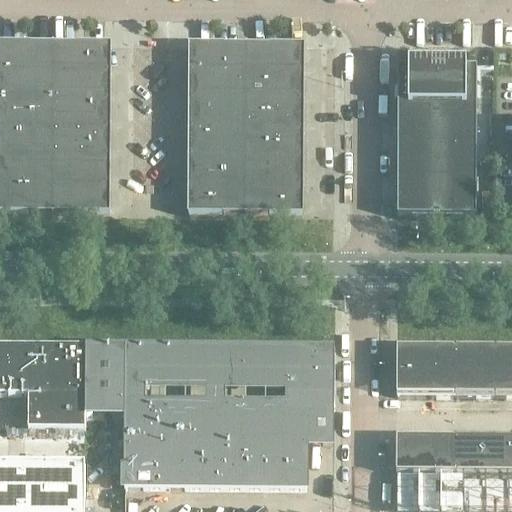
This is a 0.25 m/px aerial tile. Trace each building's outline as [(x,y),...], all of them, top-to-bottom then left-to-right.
[(0,77),(53,78),(53,48),(53,49),(0,48),(0,77)] [(110,78),(110,49),(54,49),(54,48),(53,48),(53,78),(110,78)] [(247,79),(247,49),(246,49),(246,50),(190,50),(190,79),(247,79)] [(303,80),(303,50),(247,50),(247,49),(247,79),(303,80)] [(476,222),(477,72),(467,72),(467,67),(409,67),(409,72),(398,72),(398,129),(399,129),(399,145),(398,145),(398,185),(399,185),(399,201),(398,201),(398,221),(476,222)] [(0,105),(53,106),(53,78),(0,77),(0,105)] [(110,106),(110,78),(53,78),(53,106),(110,106)] [(246,107),(247,79),(190,79),(190,107),(246,107)] [(303,108),(303,80),(247,79),(246,107),(303,108)] [(0,133),(53,134),(53,106),(0,105),(0,133)] [(110,134),(110,106),(53,106),(53,134),(110,134)] [(246,135),(246,107),(190,107),(190,135),(246,135)] [(303,135),(303,108),(246,107),(246,135),(303,135)] [(0,161),(53,162),(53,134),(0,133),(0,161)] [(109,162),(110,134),(53,134),(53,162),(109,162)] [(246,163),(246,135),(190,135),(189,163),(246,163)] [(303,163),(303,135),(246,135),(246,163),(303,163)] [(0,189),(53,190),(53,162),(0,161),(0,189)] [(109,190),(109,162),(53,162),(53,190),(109,190)] [(246,191),(246,163),(189,163),(189,191),(246,191)] [(302,191),(303,163),(246,163),(246,191),(302,191)] [(53,220),(53,190),(0,189),(0,218),(52,219),(52,220),(53,220)] [(109,219),(109,190),(53,190),(53,220),(53,219),(109,219)] [(246,221),(246,191),(189,191),(189,219),(245,220),(245,221),(246,221)] [(302,220),(302,191),(246,191),(246,221),(246,220),(302,220)] [(85,434),(86,351),(0,349),(0,399),(28,400),(28,434),(85,434)] [(334,454),(334,414),(335,352),(125,351),(124,492),(305,494),(306,453),(334,454)] [(457,402),(457,353),(397,353),(397,401),(457,402)] [(496,402),(496,353),(457,353),(457,402),(496,402)] [(511,401),(511,353),(496,353),(496,402),(511,401)] [(455,479),(456,443),(396,443),(396,479),(455,479)] [(511,479),(511,443),(456,443),(455,479),(511,479)] [(0,511),(84,511),(85,466),(0,465),(0,511)] [(511,511),(511,481),(398,481),(397,511),(511,511)]
